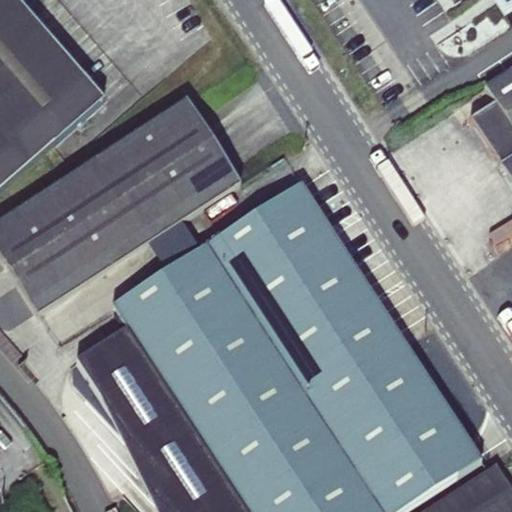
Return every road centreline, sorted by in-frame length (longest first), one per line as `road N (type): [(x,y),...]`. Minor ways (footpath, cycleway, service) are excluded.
road 1 (residential): [(250,0),(511,398)]
road 2 (residential): [(0,368),(41,415),(98,511)]
